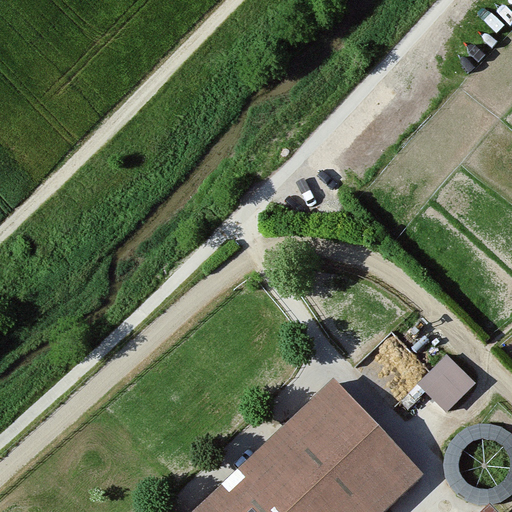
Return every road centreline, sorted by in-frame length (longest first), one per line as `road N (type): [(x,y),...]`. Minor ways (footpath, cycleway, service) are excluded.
road 1 (track): [(438,0),(239,225),(0,438)]
road 2 (track): [(0,239),(239,0)]
road 3 (unknown): [(324,369),(431,475),(427,500),(415,511)]
